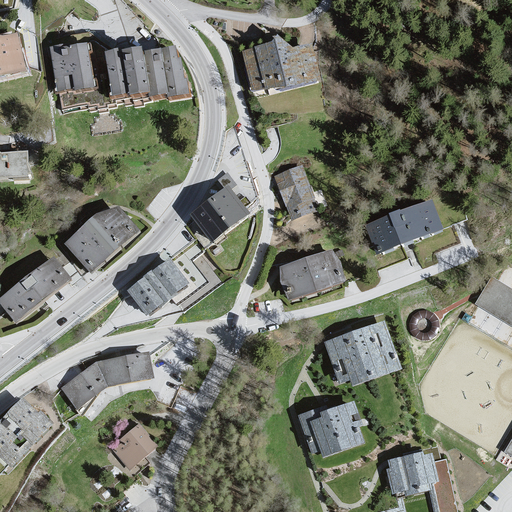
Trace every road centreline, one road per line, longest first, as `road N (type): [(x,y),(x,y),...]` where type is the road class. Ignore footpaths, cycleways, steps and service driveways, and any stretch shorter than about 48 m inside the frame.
road 1 (tertiary): [(26,346),(161,233),(205,163),(214,112),(206,70),(157,8)]
road 2 (residential): [(232,328),(265,238),(257,156),(203,24),(181,6),(157,8)]
road 3 (residential): [(0,403),(86,351),(232,328)]
road 4 (residential): [(232,328),(167,475),(164,511)]
